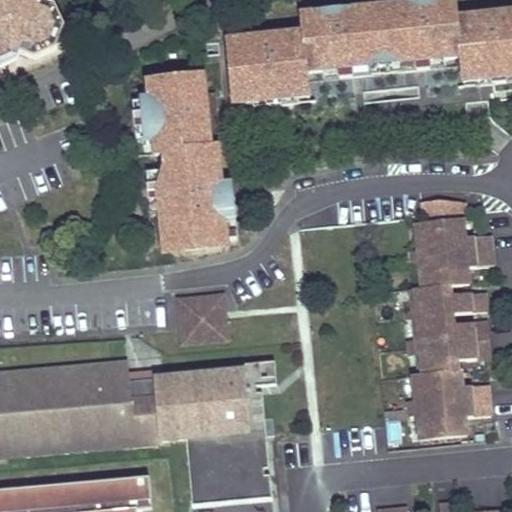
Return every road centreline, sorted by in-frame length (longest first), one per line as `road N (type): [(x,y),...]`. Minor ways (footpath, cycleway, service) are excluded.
road 1 (residential): [(511,198),(469,177),(339,187),(307,197),(249,260),(222,273),(0,294)]
road 2 (residential): [(308,511),(325,475),(511,458)]
